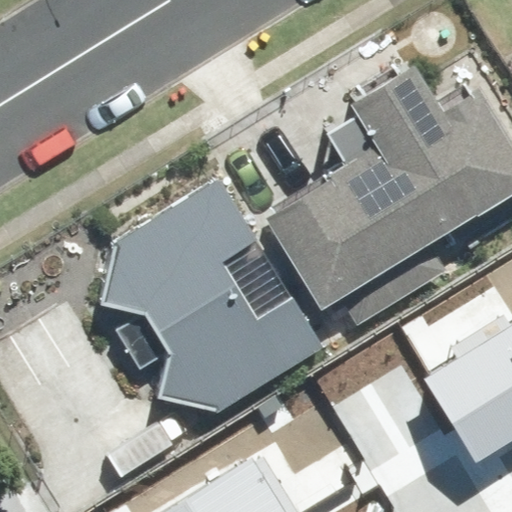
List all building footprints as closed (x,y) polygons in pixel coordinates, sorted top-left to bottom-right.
[(279,213),(322,286),(511,173),(511,141),(483,92),(279,213)] [(172,340),(167,383),(228,391),(324,337),(226,165),(118,225),(104,287),(146,297),(172,340)] [(511,335),(424,387),(469,462),(511,436),(511,335)] [(381,369),(283,430),(334,511),(460,511),(468,507),(381,369)] [(300,511),(264,454),(171,511),(300,511)]
